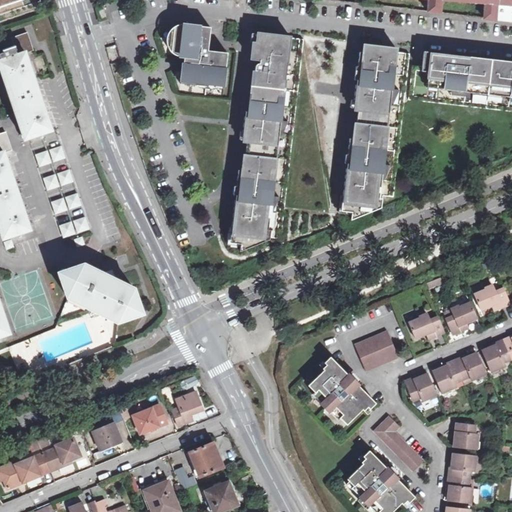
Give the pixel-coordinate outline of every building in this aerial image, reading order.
[(511,0),(432,0),(432,10),(447,12),(448,0),(455,0),(489,2),(488,18),(511,20),(511,0)] [(216,25),(187,22),(182,23),(177,26),(173,31),(171,36),(171,42),(173,48),(177,53),(183,55),(189,57),(188,61),(185,62),(185,66),(176,71),(183,90),(225,94),(226,87),(230,87),(233,52),(214,49),(216,25)] [(259,30),(253,85),(297,89),(301,51),(303,35),(259,30)] [(12,38),(14,45),(18,56),(25,54),(26,53),(34,51),(28,32),(12,38)] [(405,47),(370,43),(368,42),(359,122),(401,126),(405,93),(409,52),(404,51),(405,47)] [(18,56),(14,45),(2,50),(6,59),(0,61),(0,68),(24,139),(52,130),(26,53),(25,54),(18,56)] [(497,84),(499,59),(437,52),(437,50),(427,49),(425,69),(420,69),(417,95),(491,103),(492,94),(494,94),(495,84),(497,84)] [(511,60),(499,59),(497,84),(495,84),(494,94),(492,94),(491,103),(511,105),(511,60)] [(245,153),(289,158),(297,89),(253,85),(245,153)] [(394,195),(401,126),(359,122),(347,211),(358,212),(358,220),(388,208),(389,195),(394,195)] [(0,133),(0,153),(4,153),(12,150),(6,132),(0,133)] [(62,145),(50,149),(54,160),(66,156),(62,145)] [(48,150),(36,154),(40,165),(51,161),(48,150)] [(0,153),(0,230),(3,238),(30,229),(21,203),(4,153),(0,153)] [(289,158),(245,153),(238,215),(234,243),(244,244),(244,252),(274,240),(275,234),(281,235),(289,158)] [(70,169),(58,173),(62,183),(74,179),(70,169)] [(56,174),(44,178),(48,188),(60,185),(56,174)] [(78,191),(66,195),(70,207),(83,203),(78,191)] [(64,197),(52,201),(56,212),(68,208),(64,197)] [(87,215),(74,219),(79,232),(91,228),(87,215)] [(72,220),(60,224),(64,236),(76,232),(72,220)] [(85,236),(77,239),(79,246),(87,243),(85,236)] [(13,242),(7,244),(9,251),(15,249),(13,242)] [(141,303),(135,288),(86,263),(70,268),(64,281),(70,297),(90,307),(92,315),(99,312),(119,322),(135,316),(141,303)] [(445,275),(429,281),(432,287),(447,282),(445,275)] [(490,286),(479,290),(486,308),(497,304),(499,309),(511,303),(511,291),(509,284),(501,287),(499,280),(489,284),(490,286)] [(464,301),(447,308),(457,333),(474,326),(472,321),(484,316),(476,298),(464,303),(464,301)] [(0,336),(10,333),(0,303),(0,336)] [(424,314),(412,319),(420,337),(433,332),(436,337),(441,335),(450,331),(442,313),(435,316),(432,309),(423,312),(424,314)] [(391,328),(357,342),(369,369),(402,354),(391,328)] [(511,333),(501,338),(502,340),(511,360),(511,359),(511,333)] [(511,362),(511,360),(502,340),(485,347),(496,372),(511,365),(511,362)] [(29,358),(22,360),(19,344),(10,346),(16,370),(31,367),(29,358)] [(492,373),(482,349),(467,355),(466,353),(452,359),(452,361),(461,381),(467,378),(468,382),(492,373)] [(382,400),(335,354),(329,360),(326,358),(309,375),(315,381),(313,382),(319,388),(316,392),(350,424),(366,408),(371,412),(375,407),(382,400)] [(461,381),(452,361),(436,367),(446,392),(463,385),(461,381)] [(416,374),(408,378),(417,399),(425,396),(427,400),(442,393),(432,370),(417,376),(416,374)] [(169,412),(172,418),(175,418),(178,426),(192,421),(190,416),(201,411),(194,393),(174,401),(177,409),(172,411),(169,412)] [(160,405),(133,416),(140,434),(167,422),(160,405)] [(404,425),(392,413),(375,429),(416,470),(428,458),(399,430),(404,425)] [(482,422),(459,420),(457,445),(483,448),(485,431),(481,431),(482,422)] [(114,422),(92,431),(100,450),(122,442),(114,422)] [(43,453),(50,471),(64,465),(64,462),(70,460),(81,456),(73,438),(56,446),(57,448),(43,453)] [(213,443),(190,452),(200,476),(223,467),(213,443)] [(421,494),(374,448),(369,454),(371,456),(367,460),(368,461),(352,477),(358,483),(356,486),(382,511),(384,509),(387,511),(395,511),(407,500),(409,502),(412,498),(415,501),(421,494)] [(482,453),(456,450),(455,458),(453,458),(449,490),(451,491),(450,499),(476,502),(478,485),(474,485),(475,470),(481,470),(482,453)] [(7,489),(17,485),(15,482),(19,480),(20,483),(50,471),(43,453),(16,465),(15,462),(0,468),(0,480),(0,481),(4,479),(7,489)] [(180,465),(174,468),(182,490),(189,487),(186,480),(180,465)] [(228,481),(202,492),(210,511),(217,511),(221,511),(238,504),(228,481)] [(155,489),(145,493),(153,511),(180,511),(168,482),(155,487),(155,489)] [(106,511),(101,500),(96,503),(99,511),(127,511),(125,506),(110,511),(106,511)] [(99,511),(96,503),(95,501),(86,504),(89,511),(81,511),(79,504),(66,509),(66,511),(99,511)]
